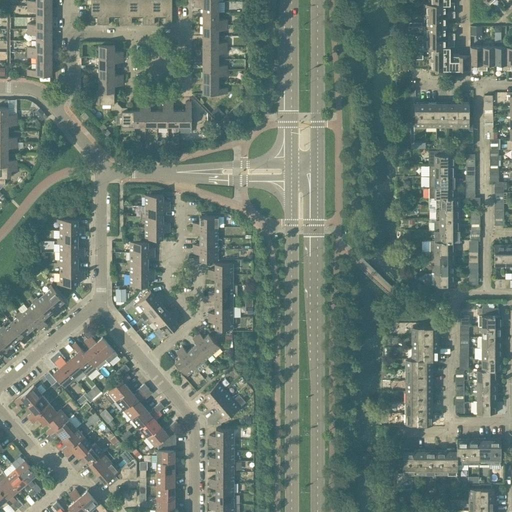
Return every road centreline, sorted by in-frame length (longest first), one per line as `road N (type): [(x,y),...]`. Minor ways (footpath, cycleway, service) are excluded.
road 1 (secondary): [(316,511),(316,173)]
road 2 (secondary): [(291,181),(292,511)]
road 3 (secondary): [(316,173),(317,0)]
road 4 (residential): [(189,0),(182,40),(160,54),(131,34),(67,34)]
road 5 (residential): [(191,511),(188,417),(144,362)]
road 6 (secondary): [(291,0),(291,161)]
road 7 (residential): [(447,421),(454,293),(482,293)]
road 8 (residential): [(485,234),(477,83)]
road 9 (residential): [(100,304),(101,167)]
road 10 (residential): [(0,384),(100,304)]
